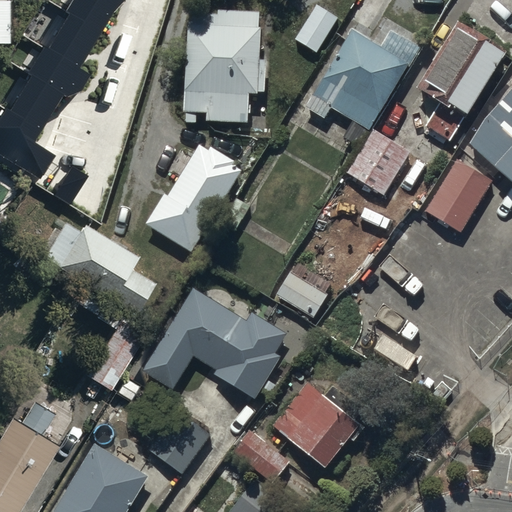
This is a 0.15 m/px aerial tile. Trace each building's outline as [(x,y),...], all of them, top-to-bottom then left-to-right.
[(74,0),(0,122),(0,153),(42,179),(55,158),(36,147),(64,100),(79,94),(90,76),(81,71),(122,0),(74,0)] [(318,8),(296,42),(318,55),(339,22),(318,8)] [(223,18),(198,18),(198,28),(194,28),(189,118),(192,118),(192,129),(202,129),(203,118),(213,118),(213,128),(253,129),(253,97),(266,98),(267,32),(266,32),(266,16),(224,15),(223,18)] [(491,45),(464,29),(426,94),(448,107),(431,134),(456,149),(474,118),(475,119),(511,55),(492,44),(491,45)] [(353,34),(306,111),(329,125),(334,116),(369,137),(420,53),(394,37),(384,53),(353,34)] [(511,101),(468,150),(511,189),(511,101)] [(382,197),(409,158),(375,135),(348,173),(382,197)] [(168,200),(149,230),(194,258),(245,177),(235,171),(238,168),(215,153),(212,157),(203,152),(171,203),(168,200)] [(490,186),(460,165),(428,210),(458,231),(490,186)] [(89,178),(73,168),(58,191),(73,202),(89,178)] [(376,223),(341,197),(321,227),(356,251),(376,223)] [(0,225),(0,245),(9,230),(0,225)] [(66,227),(46,262),(82,284),(70,305),(99,322),(110,304),(137,320),(163,275),(85,229),(81,236),(66,227)] [(294,280),(281,301),(315,323),(328,302),(294,280)] [(200,295),(146,371),(176,392),(197,362),(217,376),(214,381),(251,406),(277,368),(271,364),(285,344),(252,320),(247,328),(200,295)] [(89,380),(112,394),(142,349),(119,334),(89,380)] [(310,390),(276,431),(327,473),(361,432),(310,390)] [(150,458),(183,481),(212,439),(178,416),(150,458)] [(26,511),(61,453),(14,427),(0,451),(0,511),(26,511)] [(292,466),(254,436),(237,458),(275,487),(292,466)] [(96,450),(57,511),(133,511),(151,483),(96,450)] [(248,494),(233,511),(267,511),(268,511),(248,494)]
